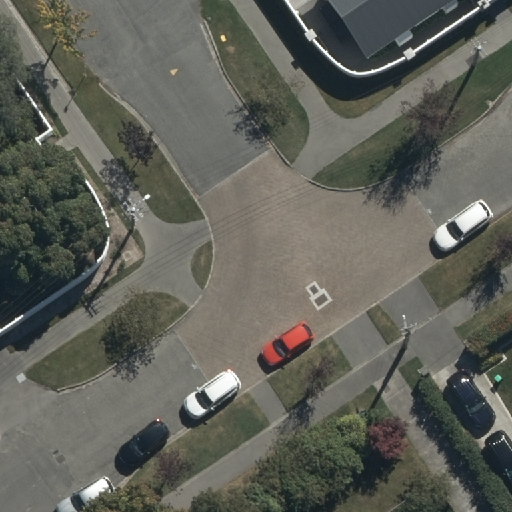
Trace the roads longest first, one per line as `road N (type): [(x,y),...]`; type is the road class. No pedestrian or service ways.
road 1 (residential): [(317,284),(0,501)]
road 2 (residential): [(121,0),(317,284)]
road 3 (residential): [(317,284),(511,154)]
